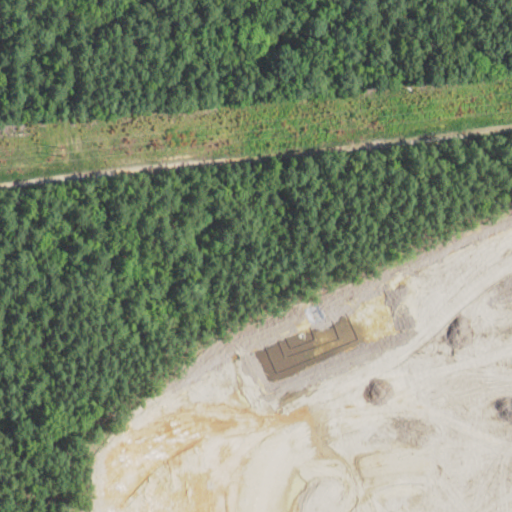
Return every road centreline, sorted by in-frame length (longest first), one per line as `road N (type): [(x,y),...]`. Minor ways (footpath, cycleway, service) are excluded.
road 1 (residential): [(0,197),(511,135)]
road 2 (residential): [(219,511),(226,457),(275,411),(511,316)]
